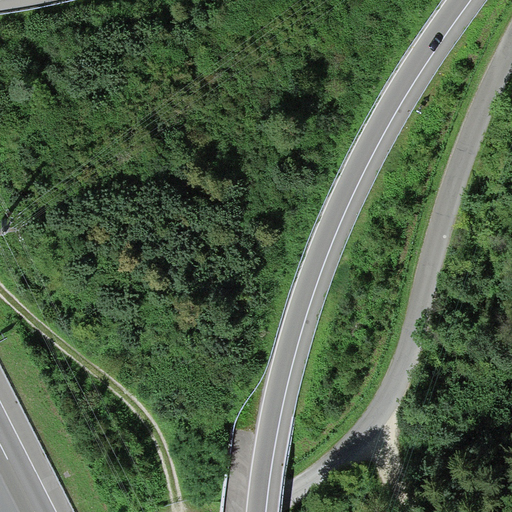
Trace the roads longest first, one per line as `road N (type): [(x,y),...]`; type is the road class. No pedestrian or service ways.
road 1 (motorway): [(257,511),(271,418),(310,272),(369,141),(458,0)]
road 2 (track): [(179,511),(164,449),(146,418),(0,288)]
